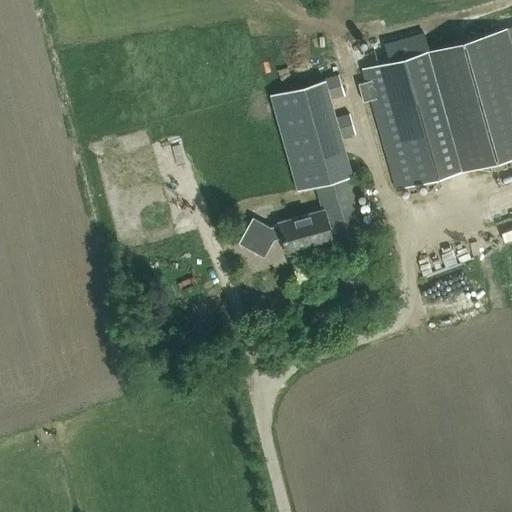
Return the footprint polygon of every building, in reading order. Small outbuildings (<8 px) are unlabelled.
[(511,24),(427,49),(462,170),(511,155),(511,24)] [(461,170),(427,49),(362,68),(397,188),(461,170)] [(348,181),(320,80),(266,95),(295,197),(348,181)] [(270,227),(252,217),(238,243),(263,257),(273,239),(281,237),(286,254),(310,247),(311,250),(333,244),(323,209),(277,222),(278,225),(270,227)] [(373,287),(359,292),(363,303),(377,298),(373,287)]
